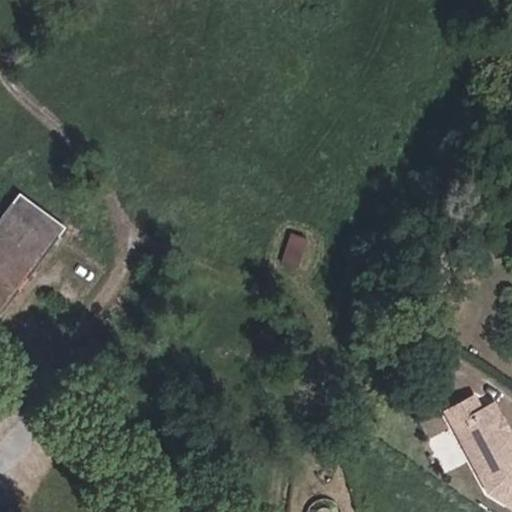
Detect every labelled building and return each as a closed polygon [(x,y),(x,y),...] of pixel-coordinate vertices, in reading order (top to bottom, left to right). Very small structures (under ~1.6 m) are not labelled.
[(0,312),(63,228),(18,194),(0,216),(0,312)] [(283,260),(298,264),(305,234),(290,231),(283,260)] [(473,392),(446,405),(484,482),(505,500),(511,492),(511,436),(494,400),(480,407),(473,392)] [(322,487),(331,480),(323,469),(314,477),(322,487)] [(338,511),(338,510),(335,504),(330,501),(324,500),(318,500),(313,502),(308,506),(305,510),(304,511),(338,511)]
